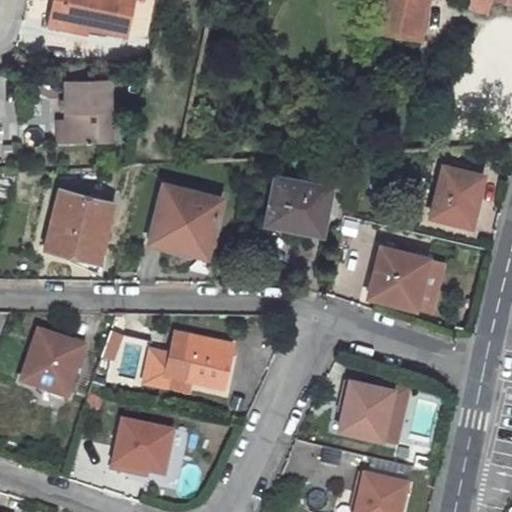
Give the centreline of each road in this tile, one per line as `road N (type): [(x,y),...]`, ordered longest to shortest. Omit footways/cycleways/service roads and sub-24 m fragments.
road 1 (residential): [(335,328),(288,318),(0,320)]
road 2 (residential): [(245,511),(335,328)]
road 3 (residential): [(482,368),(335,328)]
road 4 (tertiary): [(455,511),(482,368)]
